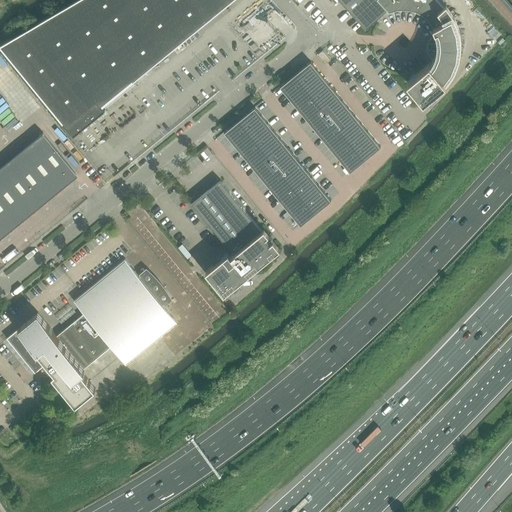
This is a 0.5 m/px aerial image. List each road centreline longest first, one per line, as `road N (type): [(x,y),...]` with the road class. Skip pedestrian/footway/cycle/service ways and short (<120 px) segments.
road 1 (motorway): [(511,171),(304,381),(121,511)]
road 2 (unclassified): [(0,289),(301,47),(304,27),(280,0)]
road 3 (motorway): [(511,293),(298,511)]
road 4 (motorway): [(349,511),(511,346)]
